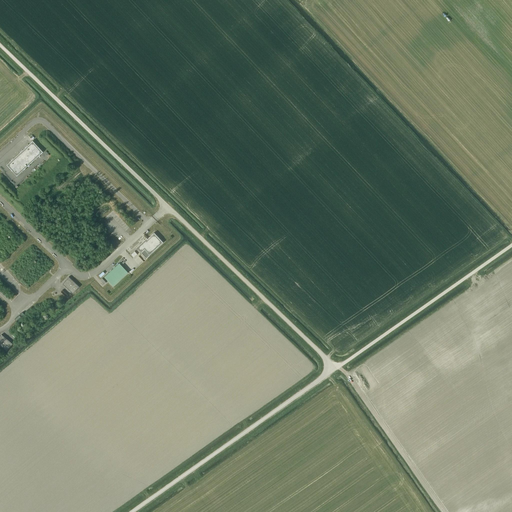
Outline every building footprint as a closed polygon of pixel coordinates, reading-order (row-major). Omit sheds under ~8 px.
[(43,152),(33,141),(7,164),(17,175),(43,152)] [(0,225),(0,263),(0,264),(25,239),(5,220),(0,225)] [(140,244),(136,247),(141,252),(146,258),(149,255),(163,242),(154,232),(147,239),(141,245),(140,244)] [(32,246),(8,271),(21,283),(26,289),(51,264),(32,246)] [(119,263),(108,273),(104,276),(113,286),(128,272),(119,263)] [(62,284),(73,293),(79,286),(69,277),(62,284)] [(13,343),(12,343),(2,334),(0,336),(0,345),(7,351),(13,343)]
